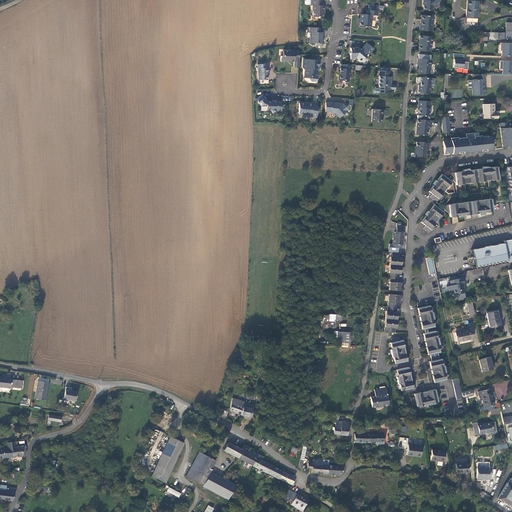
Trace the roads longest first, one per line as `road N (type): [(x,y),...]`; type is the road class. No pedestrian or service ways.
road 1 (residential): [(413,0),(400,191),(383,240),(349,470)]
road 2 (residential): [(409,248),(405,291),(418,360),(428,385),(450,383),(456,413)]
road 3 (residential): [(182,402),(302,476),(335,482),(349,470)]
road 4 (residential): [(349,470),(403,466),(463,485),(508,511)]
road 5 (residential): [(102,386),(75,425),(30,444),(10,511)]
road 6 (residential): [(334,0),(328,92),(276,83)]
